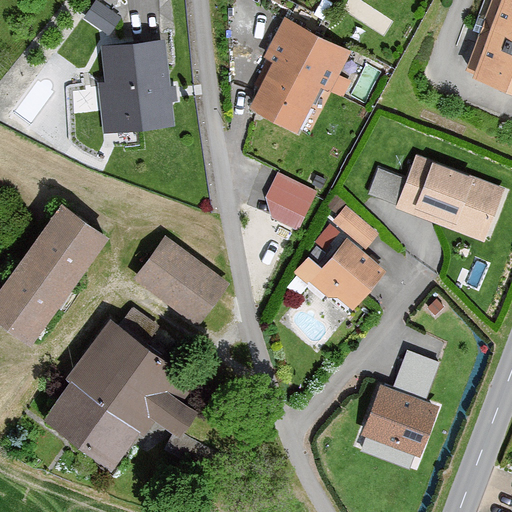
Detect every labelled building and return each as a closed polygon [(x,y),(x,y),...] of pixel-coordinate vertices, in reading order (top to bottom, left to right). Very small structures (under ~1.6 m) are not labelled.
[(107,0),(96,0),(88,12),(111,29),(124,12),(107,0)] [(511,0),(488,0),(462,68),(511,86),(511,0)] [(349,47),(277,10),(256,52),(264,57),(240,104),(289,129),(313,82),(327,90),(349,47)] [(161,36),(92,41),(98,125),(168,120),(161,36)] [(503,183),(411,150),(391,206),(483,238),(503,183)] [(312,185),(273,169),(258,206),(297,222),(312,185)] [(47,198),(0,261),(0,330),(14,341),(94,232),(47,198)] [(342,200),(327,216),(360,246),(375,230),(342,200)] [(159,230),(127,272),(193,320),(224,279),(159,230)] [(376,265),(335,234),(304,275),(345,306),(376,265)] [(102,312),(26,413),(102,469),(139,420),(167,441),(190,410),(174,398),(189,378),(102,312)] [(436,404),(382,383),(365,429),(419,449),(436,404)]
